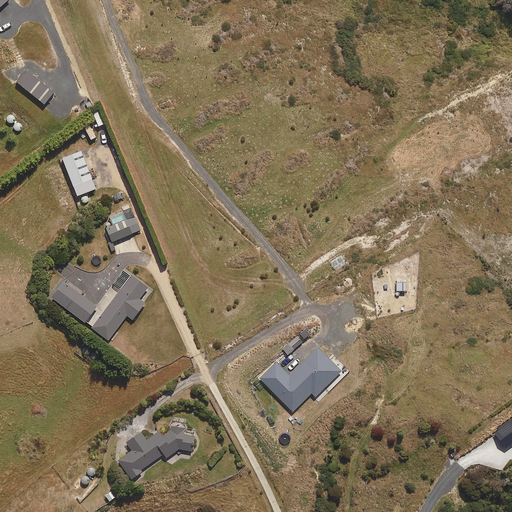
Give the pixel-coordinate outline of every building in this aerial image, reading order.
[(17,81),(45,105),(54,93),(26,70),(17,81)] [(98,126),(104,123),(98,109),(92,112),(98,126)] [(62,158),(78,196),(97,189),(82,151),(62,158)] [(115,201),(124,198),(121,191),(113,194),(115,201)] [(111,241),(140,229),(131,207),(108,216),(110,220),(104,223),(111,241)] [(131,275),(91,328),(108,341),(127,316),(133,320),(146,302),(139,299),(148,287),(131,275)] [(51,298),(85,322),(97,306),(64,282),(51,298)] [(292,348),(309,334),(304,329),(288,343),(292,348)] [(81,351),(87,356),(92,349),(86,345),(81,351)] [(276,361),(260,379),(293,412),(312,394),(315,397),(341,371),(318,347),(290,375),(276,361)] [(100,355),(92,349),(87,356),(95,362),(100,355)] [(494,433),(507,448),(511,444),(511,419),(498,427),(499,430),(494,433)] [(118,461),(132,480),(143,471),(141,470),(163,454),(166,458),(179,449),(192,451),(194,436),(184,434),(185,428),(171,426),(171,430),(162,436),(159,431),(147,439),(142,431),(126,443),(132,450),(118,461)]
